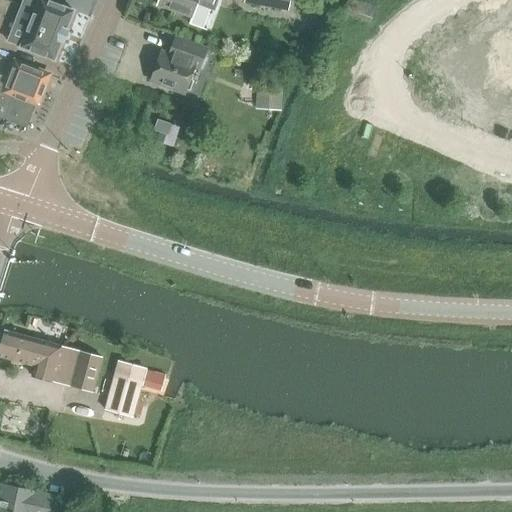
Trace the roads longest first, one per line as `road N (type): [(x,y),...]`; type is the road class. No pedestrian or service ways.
road 1 (unclassified): [(0,461),(180,492),(511,490)]
road 2 (secondary): [(21,206),(305,291),(511,313)]
road 3 (tertiary): [(45,155),(111,0)]
